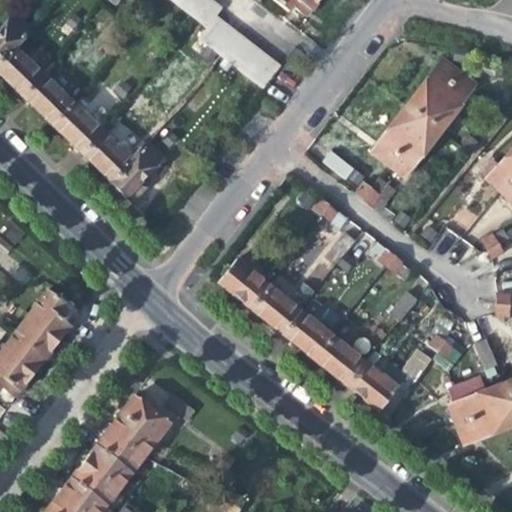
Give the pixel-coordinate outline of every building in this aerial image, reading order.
[(220,9),(208,0),(168,0),(264,75),(273,63),(213,17),(220,9)] [(316,0),(269,0),(286,12),(290,7),(303,17),(308,10),(316,0)] [(0,57),(11,46),(26,30),(11,14),(0,25),(0,57)] [(27,61),(11,46),(0,57),(0,76),(5,81),(20,96),(39,76),(26,62),(27,61)] [(420,84),(403,107),(419,120),(456,73),(439,60),(420,84)] [(472,85),(456,73),(419,120),(436,133),(455,108),(472,85)] [(53,89),(39,76),(20,96),(34,110),(49,124),(70,103),(54,88),(53,89)] [(85,117),(70,103),(49,124),(65,140),(79,153),(98,133),(84,119),(85,117)] [(368,153),(384,165),(419,120),(403,107),(380,137),(368,153)] [(417,158),(436,133),(419,120),(384,165),(401,178),(417,158)] [(112,146),(98,133),(79,153),(93,166),(108,181),(128,159),(114,145),(112,146)] [(152,134),(144,142),(160,158),(169,149),(152,134)] [(137,182),(160,158),(144,142),(128,159),(108,181),(106,182),(123,198),(127,193),(133,198),(138,193),(142,188),(137,182)] [(483,180),(500,195),(511,180),(511,148),(504,157),(483,180)] [(326,152),(319,163),(341,180),(348,170),(326,152)] [(511,180),(500,195),(511,205),(511,180)] [(351,192),(359,198),(365,189),(357,183),(351,192)] [(375,196),(365,189),(359,198),(367,205),(375,196)] [(301,204),(309,210),(316,201),(308,194),(301,204)] [(309,210),(317,216),(324,207),(316,201),(309,210)] [(317,216),(325,223),(332,213),(324,207),(317,216)] [(342,222),(332,213),(325,223),(314,238),(324,245),(342,222)] [(479,243),(484,252),(494,247),(489,238),(479,243)] [(364,276),(376,261),(383,252),(373,244),(354,268),(364,276)] [(499,256),(494,247),(484,252),(489,261),(499,256)] [(376,261),(383,267),(390,258),(383,252),(376,261)] [(391,273),(392,272),(399,265),(390,258),(383,267),(391,273)] [(232,296),(247,308),(263,287),(248,275),(250,273),(234,260),(216,283),(232,296)] [(408,272),(399,265),(392,272),(401,280),(408,272)] [(265,285),(263,287),(247,308),(263,321),(279,334),(295,313),(281,301),(282,299),(265,285)] [(395,324),(414,338),(424,345),(449,314),(451,312),(444,309),(440,305),(438,300),(427,286),(413,302),(396,323),(395,324)] [(44,291),(10,335),(41,359),(54,341),(70,320),(61,313),(58,310),(62,305),(44,291)] [(385,315),(396,323),(413,302),(403,294),(385,315)] [(494,296),(494,304),(505,305),(505,296),(494,296)] [(505,316),(505,305),(494,304),(493,316),(505,316)] [(312,326),(295,313),(279,334),(297,348),(311,360),(329,337),(313,324),(312,326)] [(457,321),(449,314),(424,345),(428,349),(436,340),(442,344),(451,329),(457,321)] [(30,373),(41,359),(10,335),(0,347),(0,388),(4,392),(11,397),(30,373)] [(346,351),(329,337),(311,360),(329,374),(344,386),(361,365),(345,352),(346,351)] [(470,342),(481,367),(492,362),(482,337),(470,342)] [(414,382),(435,354),(428,349),(424,345),(414,338),(410,344),(415,347),(398,370),(414,382)] [(436,340),(428,349),(435,354),(441,345),(442,344),(436,340)] [(450,350),(442,344),(441,345),(435,354),(442,360),(450,350)] [(374,351),(361,365),(376,377),(377,376),(387,384),(398,370),(374,351)] [(394,390),(387,384),(377,376),(376,377),(361,365),(344,386),(360,399),(376,412),(394,390)] [(511,379),(500,384),(509,404),(511,402),(511,379)] [(446,405),(454,426),(509,404),(500,384),(457,401),(446,405)] [(170,397),(163,407),(184,423),(191,412),(170,397)] [(131,398),(119,414),(153,440),(166,424),(148,410),(131,398)] [(483,436),(511,424),(511,411),(509,404),(454,426),(461,444),(483,436)] [(140,458),(153,440),(119,414),(112,422),(106,431),(140,458)] [(247,435),(236,427),(228,439),(238,446),(247,435)] [(128,473),(140,458),(106,431),(101,436),(94,446),(128,473)] [(85,457),(81,463),(115,490),(128,473),(94,446),(85,457)] [(162,448),(157,459),(174,468),(180,457),(162,448)] [(225,473),(231,464),(222,457),(215,466),(225,473)] [(74,472),(68,479),(103,506),(115,490),(81,463),(74,472)] [(76,511),(98,511),(103,506),(68,479),(61,488),(55,496),(76,511)] [(220,490),(216,499),(226,504),(237,510),(241,501),(220,490)] [(76,511),(55,496),(49,504),(42,511),(76,511)] [(210,508),(217,511),(221,511),(226,504),(216,499),(210,508)]
